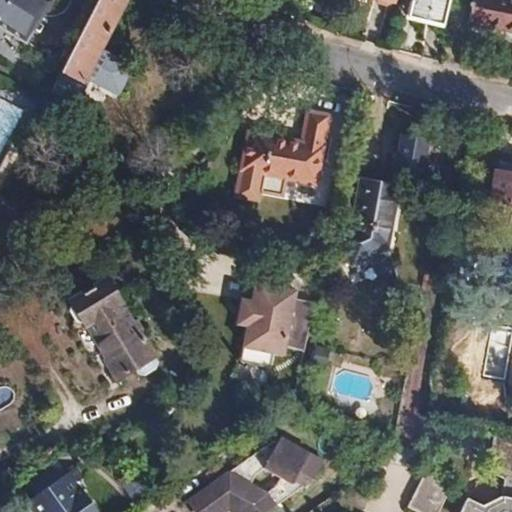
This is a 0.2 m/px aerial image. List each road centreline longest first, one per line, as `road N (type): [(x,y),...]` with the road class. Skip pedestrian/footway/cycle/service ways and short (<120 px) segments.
road 1 (unknown): [(481,79),(392,478)]
road 2 (residential): [(511,86),(223,0)]
